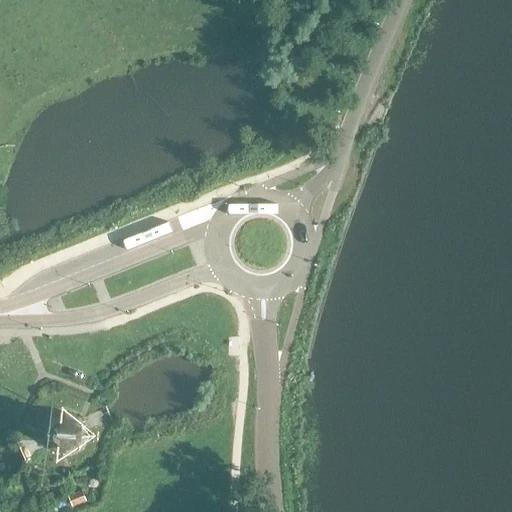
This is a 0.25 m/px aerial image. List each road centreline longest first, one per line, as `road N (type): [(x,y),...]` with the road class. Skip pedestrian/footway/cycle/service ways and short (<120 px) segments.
road 1 (tertiary): [(221,225),(0,303)]
road 2 (tertiary): [(0,318),(108,311),(224,270)]
road 3 (unclassified): [(340,161),(401,0)]
road 4 (tertiary): [(271,511),(265,386)]
